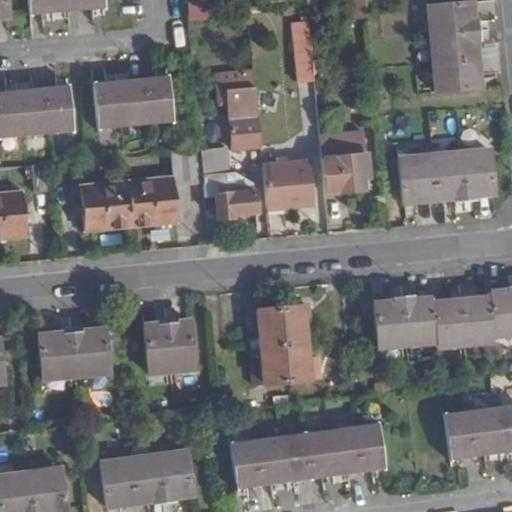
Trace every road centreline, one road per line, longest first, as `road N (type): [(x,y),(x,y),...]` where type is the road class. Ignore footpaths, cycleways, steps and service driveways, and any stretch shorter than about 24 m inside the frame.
road 1 (residential): [(0,291),(511,242)]
road 2 (residential): [(0,49),(163,34)]
road 3 (residential): [(511,487),(350,511)]
